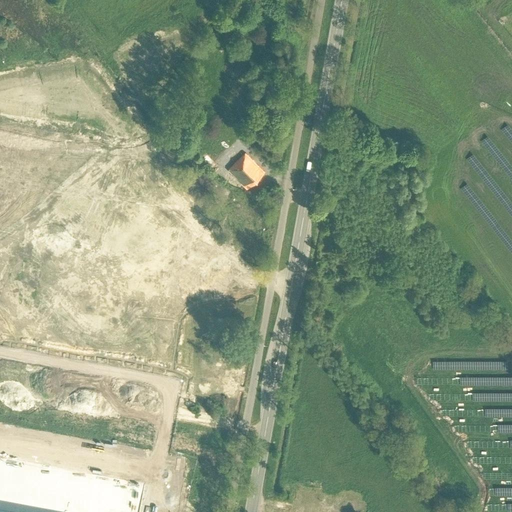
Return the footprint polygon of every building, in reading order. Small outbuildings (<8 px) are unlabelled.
[(269,172),(249,151),(233,166),(253,187),(269,172)] [(140,153),(137,156),(146,164),(149,161),(140,153)] [(220,269),(222,263),(189,225),(176,236),(173,233),(163,230),(160,240),(140,257),(137,268),(132,267),(123,275),(132,277),(127,281),(126,285),(132,292),(131,295),(124,294),(122,295),(126,300),(129,297),(137,299),(154,319),(159,315),(165,317),(220,269)] [(163,349),(163,329),(152,330),(153,349),(163,349)] [(220,365),(219,382),(253,383),(253,365),(220,365)] [(333,511),(319,509),(321,493),(303,490),(300,508),(283,505),(281,511),(333,511)]
